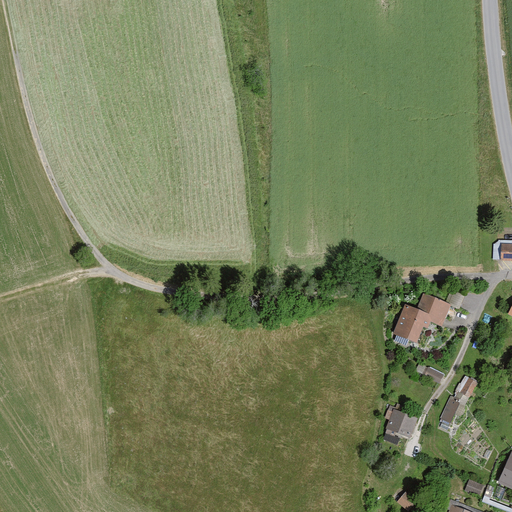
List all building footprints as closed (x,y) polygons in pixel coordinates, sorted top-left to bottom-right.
[(511,246),(502,246),(501,264),(511,264),(511,246)] [(454,305),(424,295),(419,311),(429,314),(426,324),(446,330),(454,305)] [(419,311),(404,307),(395,335),(419,343),(426,324),(429,314),(419,311)] [(446,376),(429,368),(424,379),(440,387),(446,376)] [(481,383),(470,377),(461,395),(472,400),(481,383)] [(469,407),(450,399),(441,423),(459,431),(469,407)] [(420,420),(395,410),(387,430),(412,440),(420,420)] [(511,452),(498,483),(511,488),(511,452)] [(484,485),(471,480),(466,493),(479,498),(484,485)] [(411,511),(419,502),(406,492),(396,503),(406,511),(411,511)]
